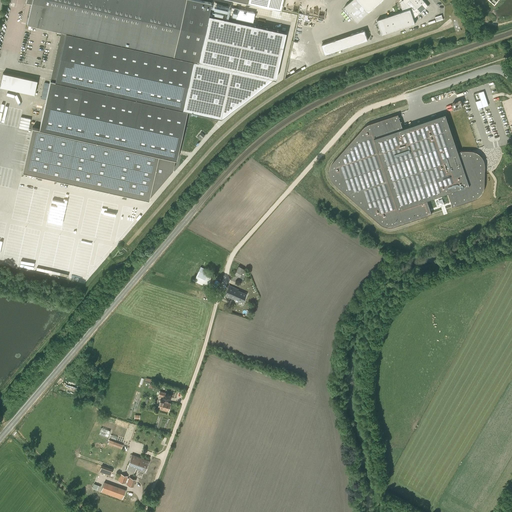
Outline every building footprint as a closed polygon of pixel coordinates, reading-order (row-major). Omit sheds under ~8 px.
[(55,81),(50,80),(40,129),(32,127),(23,171),(149,199),(150,197),(173,170),(175,159),(176,159),(187,110),(182,109),(193,60),(198,61),(211,3),(199,0),(26,0),(26,2),(31,3),(27,23),(66,32),(55,81)] [(235,0),(248,3),(281,10),(282,0),(235,0)] [(351,0),(344,7),(357,22),(382,0),(351,0)] [(428,6),(423,0),(402,0),(400,2),(403,11),(382,18),(377,20),(382,34),(415,23),(414,18),(428,6)] [(232,18),(254,22),(255,12),(234,8),(232,18)] [(322,44),(325,54),(368,40),(365,30),(322,44)] [(0,87),(35,93),(38,80),(3,73),(0,87)] [(474,94),(478,108),(489,105),(485,91),(474,94)] [(462,101),(453,104),(455,109),(464,107),(462,101)] [(330,166),(330,173),(331,177),(334,181),(380,222),(384,225),(389,226),(395,225),(432,213),(427,199),(448,192),(453,206),(475,198),(479,196),(482,192),(484,189),(485,187),(485,185),(485,165),(485,164),(485,163),(481,164),(478,155),(472,157),(470,150),(461,149),(461,150),(459,151),(446,113),(403,127),(399,113),(370,122),(367,124),(364,126),(333,160),(330,166)] [(214,273),(200,266),(193,280),(207,287),(208,286),(215,289),(219,282),(211,278),(214,273)] [(237,281),(241,283),(248,271),(238,266),(234,274),(232,278),(237,281)] [(234,298),(242,302),(246,294),(238,291),(238,289),(229,285),(224,296),(234,300),(234,298)] [(158,408),(168,411),(170,403),(160,400),(158,408)] [(99,434),(108,437),(110,431),(101,428),(99,434)] [(122,449),(124,444),(110,439),(108,444),(122,449)] [(132,454),(126,470),(135,473),(136,469),(140,457),(132,454)] [(140,457),(136,469),(144,472),(148,460),(140,457)] [(112,470),(101,466),(99,472),(110,476),(112,470)] [(118,481),(125,483),(128,476),(120,474),(118,481)] [(129,477),(126,484),(133,487),(136,479),(129,477)] [(109,495),(115,497),(118,488),(113,486),(109,495)]
